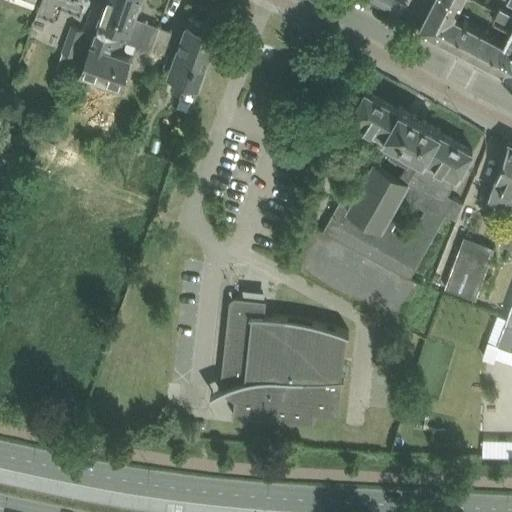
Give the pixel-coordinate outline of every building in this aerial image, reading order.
[(42,0),(38,10),(54,16),(59,13),(62,4),(81,11),(84,0),(42,0)] [(160,25),(133,15),(138,0),(106,0),(101,12),(95,29),(125,38),(141,44),(141,43),(148,46),(152,47),(160,25)] [(511,0),(371,0),(400,15),(401,13),(399,12),(405,0),(426,0),(421,11),(425,14),(419,25),(478,56),(503,69),(503,70),(510,73),(509,74),(511,75),(511,0)] [(190,17),(183,36),(171,69),(170,72),(188,78),(182,94),(194,99),(218,34),(206,30),(208,24),(190,17)] [(72,24),(63,50),(75,54),(84,28),(72,24)] [(166,48),(173,29),(160,25),(152,47),(165,52),(166,48)] [(95,29),(81,67),(100,74),(97,83),(115,90),(118,81),(120,81),(130,54),(121,51),(125,38),(95,29)] [(158,71),(165,52),(152,47),(148,46),(141,65),(158,71)] [(9,91),(0,87),(0,113),(1,114),(9,91)] [(398,322),(407,304),(419,281),(410,276),(447,211),(439,207),(448,191),(449,192),(464,165),(473,148),(440,130),(441,128),(420,117),(400,105),(399,107),(366,88),(350,115),(372,128),(365,143),(371,145),(324,228),(315,223),(292,265),(327,283),(398,322)] [(29,138),(0,127),(0,146),(23,154),(29,138)] [(511,142),(508,141),(489,197),(488,201),(508,208),(510,203),(511,199),(511,142)] [(0,219),(20,163),(0,156),(0,219)] [(510,245),(511,239),(511,226),(507,225),(501,242),(510,245)] [(458,253),(445,286),(475,298),(489,264),(458,253)] [(350,329),(340,326),(329,323),(317,320),(305,317),(293,315),(281,314),(265,312),(267,298),(238,294),(236,294),(235,295),(233,295),(232,296),(231,297),(230,299),(230,300),(221,385),(219,386),(219,388),(221,388),(235,398),(233,413),(314,422),(315,411),(338,413),(342,376),(345,376),(345,374),(343,375),(347,330),(349,331),(350,329)] [(511,305),(508,316),(499,342),(511,346),(511,305)] [(488,338),(499,342),(508,316),(497,312),(488,338)] [(494,355),(499,342),(488,338),(482,355),(493,358),(494,355)] [(511,346),(499,342),(494,355),(511,361),(511,346)] [(483,398),(481,410),(488,411),(495,412),(499,413),(501,401),(483,398)] [(511,437),(483,437),(482,452),(511,452),(511,437)]
